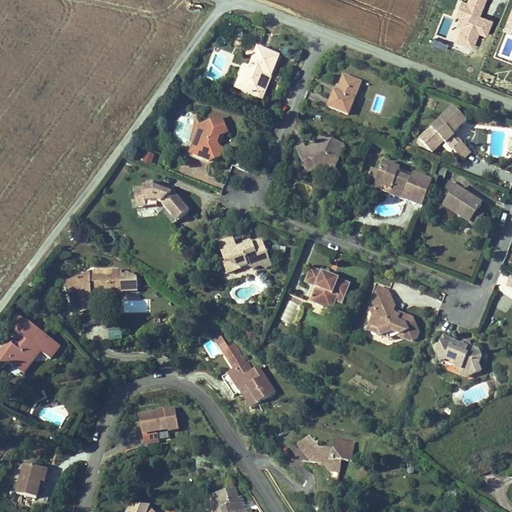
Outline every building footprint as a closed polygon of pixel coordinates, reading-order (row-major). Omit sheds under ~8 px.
[(484,0),(470,0),(469,0),(461,0),(457,12),(468,16),(459,39),(474,44),(479,30),(487,33),(492,19),(479,14),(484,0)] [(256,43),(249,62),(242,60),(232,87),(261,97),(276,50),(256,43)] [(347,111),(359,78),(340,72),(333,91),(331,91),(326,104),(347,111)] [(416,135),(432,150),(450,132),(448,130),(460,116),(449,104),(416,135)] [(219,114),(198,123),(193,141),(192,143),(202,147),(199,156),(208,159),(219,153),(222,145),(218,142),(214,139),(216,132),(222,130),(226,128),(219,114)] [(303,141),(295,146),(308,172),(328,162),(332,164),(341,141),(319,132),(316,139),(306,145),(303,141)] [(458,138),(449,148),(460,158),(470,148),(458,138)] [(202,147),(192,143),(189,152),(199,156),(202,147)] [(152,164),(154,153),(141,150),(138,160),(152,164)] [(419,202),(427,181),(397,169),(400,164),(381,158),(378,166),(388,170),(381,188),(419,202)] [(374,176),(378,166),(368,162),(363,172),(374,176)] [(371,184),(381,188),(388,170),(378,166),(374,176),(371,184)] [(443,178),(432,197),(472,222),(478,210),(474,206),(478,199),(443,178)] [(140,183),(131,184),(133,200),(149,200),(160,204),(176,220),(188,209),(175,195),(175,192),(155,180),(140,181),(140,183)] [(215,240),(221,256),(227,254),(228,259),(239,264),(242,262),(251,266),(255,264),(261,266),(265,263),(254,239),(250,241),(245,241),(243,240),(242,240),(243,245),(236,247),(234,243),(231,234),(215,240)] [(227,254),(221,256),(223,259),(220,262),(224,270),(239,264),(228,259),(227,254)] [(300,279),(305,280),(300,296),(328,306),(330,298),(336,300),(344,278),(305,264),(300,279)] [(112,274),(112,268),(82,266),(55,275),(67,308),(88,302),(83,286),(115,289),(115,288),(130,290),(131,278),(121,272),(112,274)] [(511,275),(503,272),(500,281),(511,285),(511,275)] [(371,281),(361,305),(367,307),(361,322),(373,326),(372,335),(383,328),(390,331),(397,329),(398,334),(405,337),(410,335),(415,325),(408,309),(393,303),(398,293),(371,281)] [(291,324),(301,299),(287,293),(277,319),(291,324)] [(88,302),(67,308),(70,316),(90,309),(88,302)] [(35,347),(39,350),(47,356),(56,341),(11,312),(0,327),(20,340),(14,349),(8,346),(5,349),(0,345),(0,367),(2,371),(8,363),(11,364),(19,361),(25,364),(35,347)] [(108,338),(120,340),(122,329),(109,327),(108,338)] [(446,341),(448,336),(437,332),(436,337),(427,342),(433,355),(453,361),(454,364),(469,370),(470,375),(481,370),(474,360),(480,355),(476,347),(467,344),(466,339),(460,341),(458,346),(446,341)] [(460,341),(448,336),(446,341),(458,346),(460,341)] [(25,372),(39,350),(35,347),(25,364),(19,361),(11,364),(25,372)] [(235,357),(211,370),(221,392),(228,389),(234,386),(238,394),(240,393),(246,403),(263,394),(248,365),(241,368),(235,357)] [(469,370),(454,364),(459,373),(469,376),(470,375),(469,370)] [(238,407),(246,403),(240,393),(238,394),(234,386),(228,389),(238,407)] [(51,388),(52,395),(52,399),(60,398),(59,389),(51,388)] [(133,410),(135,430),(170,425),(168,406),(133,410)] [(312,453),(315,461),(321,469),(324,470),(330,457),(336,461),(337,458),(346,459),(352,441),(333,435),(329,445),(311,444),(306,434),(292,438),(298,451),(312,453)] [(302,458),(315,461),(312,453),(298,451),(302,458)] [(330,457),(324,470),(334,473),(336,461),(330,457)] [(27,494),(31,478),(36,463),(17,458),(9,489),(27,494)] [(36,463),(31,478),(37,480),(42,464),(36,463)] [(472,487),(477,499),(490,493),(485,481),(472,487)] [(205,490),(210,502),(213,511),(212,511),(237,511),(238,511),(225,484),(205,490)] [(204,501),(210,502),(205,490),(200,491),(204,501)] [(165,511),(164,508),(145,508),(139,498),(135,511),(165,511)] [(329,509),(329,511),(343,511),(344,511),(340,502),(329,509)]
